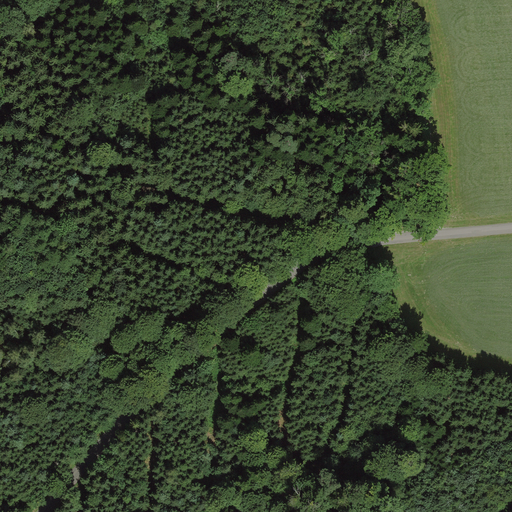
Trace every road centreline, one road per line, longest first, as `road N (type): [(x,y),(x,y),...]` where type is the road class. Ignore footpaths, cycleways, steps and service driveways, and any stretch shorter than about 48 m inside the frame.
road 1 (unclassified): [(511,228),(360,241),(299,265),(213,325),(43,511)]
road 2 (track): [(0,100),(27,123),(130,169),(231,207),(360,241)]
road 3 (track): [(0,221),(42,211),(130,169)]
